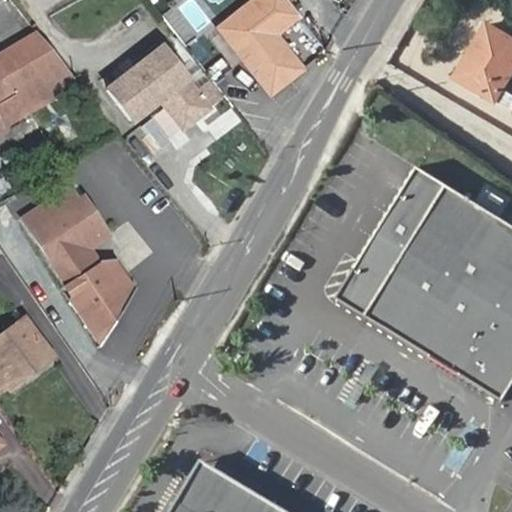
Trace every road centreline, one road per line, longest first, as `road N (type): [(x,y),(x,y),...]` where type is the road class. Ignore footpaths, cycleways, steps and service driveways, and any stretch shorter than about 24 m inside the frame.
road 1 (tertiary): [(391,0),(85,511)]
road 2 (unknown): [(208,304),(113,187),(72,200),(55,221),(46,242),(50,261),(75,311),(149,404)]
